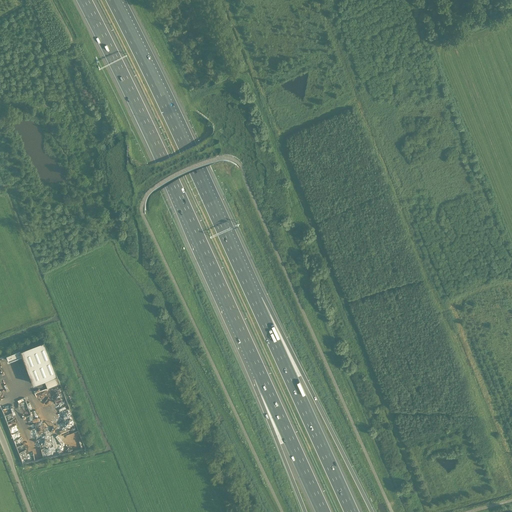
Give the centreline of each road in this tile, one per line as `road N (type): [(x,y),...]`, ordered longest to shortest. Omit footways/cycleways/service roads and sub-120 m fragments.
road 1 (motorway): [(83,0),(260,375)]
road 2 (motorway): [(254,299),(112,0)]
road 3 (motorway): [(370,511),(285,339),(254,299)]
road 4 (motorway): [(353,511),(254,299)]
road 5 (motorway): [(260,375),(321,511)]
road 6 (motorway): [(260,375),(304,511)]
road 7 (track): [(46,108),(45,57),(71,41),(50,0)]
